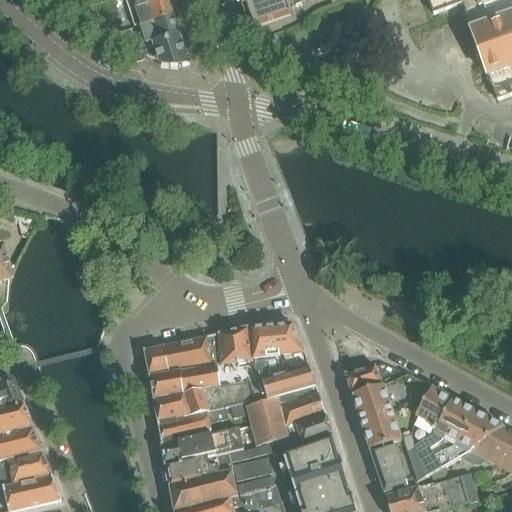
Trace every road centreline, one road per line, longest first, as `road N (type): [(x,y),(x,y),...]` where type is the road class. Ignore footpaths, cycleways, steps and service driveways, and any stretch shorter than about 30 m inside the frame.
road 1 (tertiary): [(511,179),(315,118),(238,105)]
road 2 (residential): [(159,511),(119,344),(160,318),(210,308)]
road 3 (tertiary): [(238,105),(105,83),(72,66),(0,2)]
road 4 (residential): [(0,185),(77,214),(210,308)]
road 5 (residential): [(299,290),(511,410)]
road 6 (residential): [(299,290),(370,511)]
road 7 (residential): [(299,290),(238,105)]
road 8 (residential): [(0,372),(21,367),(77,511)]
